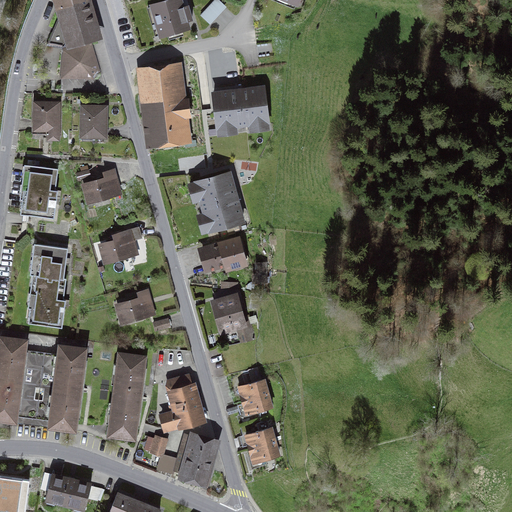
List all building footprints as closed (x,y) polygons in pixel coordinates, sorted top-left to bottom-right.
[(58,0),(62,13),(49,42),(62,45),(60,74),(61,74),(61,78),(94,79),(100,71),(91,42),(95,40),(94,37),(96,36),(85,0),(58,0)] [(161,35),(187,28),(179,0),(172,0),(153,6),(161,35)] [(222,0),(206,0),(201,6),(210,14),(222,0)] [(176,66),(143,70),(152,142),(185,138),(176,66)] [(213,93),(218,127),(267,121),(263,87),(213,93)] [(58,103),(35,103),(35,129),(48,129),(48,138),(58,139),(58,103)] [(81,136),(105,137),(106,107),(82,106),(81,136)] [(57,169),(27,165),(23,199),(25,199),(23,214),(53,218),(57,190),(55,190),(57,169)] [(78,180),(91,177),(89,169),(76,173),(78,180)] [(110,181),(116,179),(113,170),(104,173),(105,179),(85,185),(89,201),(114,194),(110,181)] [(196,182),(210,230),(243,221),(229,173),(196,182)] [(140,237),(138,228),(120,233),(122,239),(101,244),(106,261),(130,254),(127,241),(140,237)] [(238,240),(202,250),(207,268),(227,262),(229,269),(245,264),(238,240)] [(63,279),(63,278),(67,248),(37,244),(33,274),(35,275),(63,279)] [(265,282),(264,263),(257,263),(257,273),(254,273),(254,282),(265,282)] [(63,279),(35,275),(31,308),(33,308),(31,323),(62,327),(65,305),(65,299),(63,299),(66,278),(63,278),(63,279)] [(139,299),(118,304),(123,321),(147,314),(143,301),(150,299),(147,290),(137,293),(139,299)] [(239,335),(241,342),(254,339),(248,315),(241,317),(235,297),(215,303),(222,328),(236,324),(239,335)] [(155,330),(170,326),(168,318),(153,322),(155,330)] [(0,418),(15,421),(16,416),(24,350),(26,340),(1,337),(0,340),(0,418)] [(229,374),(248,369),(258,367),(261,366),(254,339),(241,342),(222,347),(229,374)] [(50,425),(75,428),(85,348),(60,344),(59,354),(50,420),(50,425)] [(59,354),(24,350),(16,416),(50,420),(59,354)] [(145,356),(120,353),(109,434),(134,437),(145,356)] [(262,380),(258,367),(248,369),(251,383),(239,386),(246,413),(272,406),(264,379),(262,380)] [(188,375),(168,380),(168,391),(168,394),(173,393),(176,404),(169,406),(171,412),(161,415),(166,431),(175,428),(174,426),(201,418),(188,375)] [(271,427),(246,434),(253,461),(279,454),(271,427)] [(184,437),(181,449),(186,451),(179,472),(184,474),(183,474),(204,480),(215,441),(190,434),(189,438),(184,437)] [(145,449),(163,454),(168,440),(155,436),(154,438),(148,436),(145,449)] [(172,472),(176,459),(161,455),(158,468),(172,472)] [(84,508),(91,483),(52,474),(52,475),(45,473),(41,488),(48,490),(46,499),(84,508)] [(0,511),(24,511),(29,479),(0,475),(0,511)] [(158,511),(160,509),(118,492),(110,511),(158,511)]
